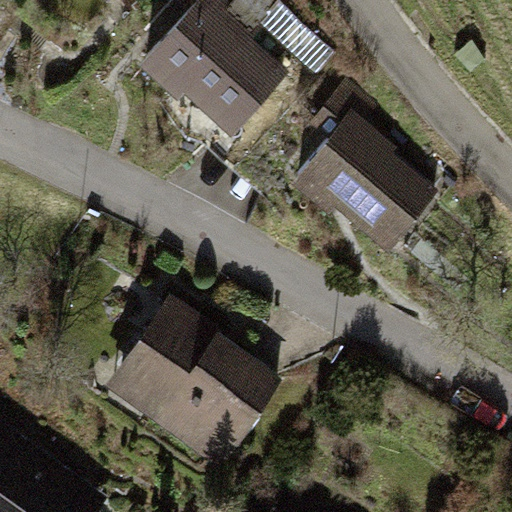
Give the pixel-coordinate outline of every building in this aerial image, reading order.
[(0,0),(0,30),(5,35),(38,0),(0,0)] [(239,12),(225,0),(202,0),(150,56),(183,85),(192,78),(237,121),(224,134),(250,156),(292,109),(272,88),(286,73),(247,34),(279,0),(243,0),(246,3),(239,12)] [(273,176),(314,129),(292,109),(250,156),(273,176)] [(395,145),(355,110),(302,172),(334,199),(342,190),(396,236),(438,187),(392,148),(395,145)] [(222,332),(175,297),(126,367),(165,395),(155,408),(222,454),(251,412),(255,412),(282,376),(248,350),(243,358),(224,343),(225,337),(222,332)] [(51,459),(0,423),(0,511),(90,511),(39,476),(51,459)]
